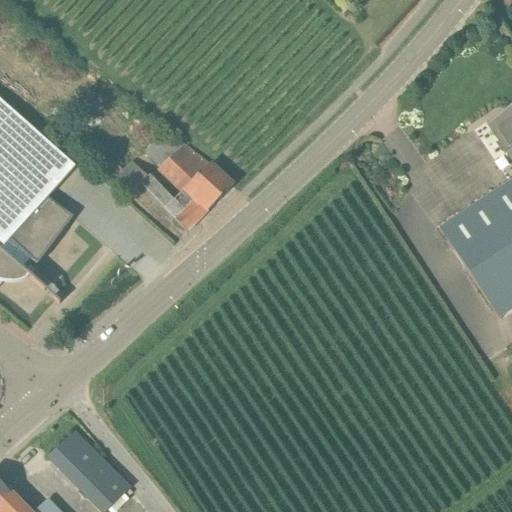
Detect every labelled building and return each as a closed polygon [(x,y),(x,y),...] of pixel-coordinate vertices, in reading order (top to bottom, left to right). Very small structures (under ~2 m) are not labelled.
[(0,286),(15,266),(44,292),(46,290),(16,265),(23,256),(37,267),(73,219),(48,200),(75,169),(0,101),(0,286)] [(511,108),(487,125),(511,161),(511,108)] [(112,184),(126,198),(141,184),(187,233),(234,187),(210,166),(184,145),(183,146),(165,131),(143,152),(161,169),(194,200),(183,210),(149,177),(146,179),(133,165),(123,174),(112,162),(108,165),(102,158),(96,163),(114,182),(112,184)] [(511,181),(439,230),(499,321),(511,312),(511,181)] [(26,511),(0,485),(0,511),(26,511)]
